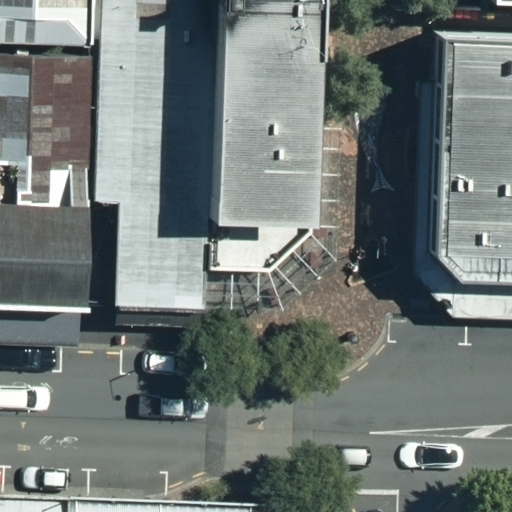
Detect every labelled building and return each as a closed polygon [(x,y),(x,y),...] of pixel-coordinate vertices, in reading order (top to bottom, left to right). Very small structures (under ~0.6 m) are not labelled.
[(0,0),(0,51),(88,55),(89,0),(0,0)] [(208,270),(216,0),(89,0),(88,55),(83,265),(208,270)] [(216,0),(208,270),(268,273),(310,234),(313,129),(314,121),(317,14),(317,0),(216,0)] [(468,268),(511,269),(511,31),(435,30),(434,82),(433,126),(431,180),(430,244),(455,268),(468,268)] [(83,265),(88,55),(0,51),(0,311),(82,314),(83,265)] [(433,126),(434,82),(419,81),(414,277),(425,288),(446,311),(466,312),(511,313),(511,269),(468,268),(455,268),(430,244),(431,180),(433,126)] [(268,273),(208,270),(206,318),(280,320),(336,263),(340,130),(313,129),(310,234),(268,273)] [(206,318),(208,270),(83,265),(82,314),(176,317),(206,318)] [(82,314),(0,311),(0,345),(81,349),(82,314)]
